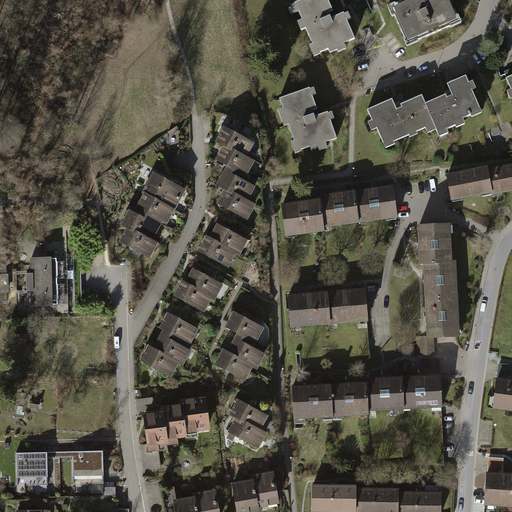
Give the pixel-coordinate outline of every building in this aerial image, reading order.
[(298,0),(293,2),(290,3),(294,13),(297,12),(300,20),(297,21),(301,30),(305,28),(311,45),(307,46),(312,58),(320,55),(319,52),(327,49),(328,53),(336,51),(336,52),(344,49),(342,44),(352,40),(344,21),(348,20),(345,12),(330,18),(328,12),(330,12),(325,0),(298,0)] [(390,4),(384,7),(389,17),(390,17),(403,47),(458,24),(447,0),(405,0),(391,6),(390,4)] [(426,106),(437,131),(439,135),(447,132),(447,131),(455,127),(456,129),(465,125),(463,120),(472,116),(473,118),(483,114),(481,108),(479,109),(471,93),(476,91),(472,83),(468,84),(465,78),(448,86),(453,97),(447,100),(446,97),(426,106)] [(312,88),(278,100),(282,109),(277,110),(283,126),(287,125),(293,142),(290,143),(294,153),(308,148),(309,151),(317,149),(318,151),(326,148),(325,143),(334,139),(328,121),(332,120),(330,112),(314,117),(313,112),(316,111),(311,97),(315,96),(312,88)] [(393,99),(369,110),(374,122),(369,123),(373,132),(377,130),(386,149),(395,145),(394,143),(410,135),(411,138),(418,134),(418,132),(426,128),(429,135),(437,131),(426,106),(422,97),(402,106),(403,109),(398,111),(393,99)] [(220,146),(243,159),(251,144),(221,128),(213,142),(220,146)] [(221,171),(241,181),(251,163),(243,159),(220,146),(210,165),(221,171)] [(511,164),(486,170),(491,193),(491,196),(511,191),(511,164)] [(486,170),(485,167),(443,176),(449,202),(491,193),(486,170)] [(220,190),(244,203),(252,187),(241,181),(221,171),(213,186),(220,190)] [(152,174),(142,194),(174,210),(184,191),(152,174)] [(392,187),(354,192),(358,223),(359,225),(397,219),(392,187)] [(211,205),(243,221),(251,206),(244,203),(220,190),(211,205)] [(318,195),(318,199),(323,228),(358,223),(354,192),(354,190),(318,195)] [(142,194),(132,213),(159,227),(164,230),(174,210),(142,194)] [(318,199),(280,204),(284,236),(323,230),(323,228),(318,199)] [(118,225),(125,228),(151,242),(159,227),(132,213),(125,210),(118,225)] [(214,224),(207,236),(235,252),(238,253),(244,240),(214,224)] [(449,263),(447,224),(413,226),(415,265),(419,264),(449,263)] [(148,260),(156,244),(151,242),(125,228),(117,244),(148,260)] [(207,236),(205,235),(196,251),(227,267),(235,252),(207,236)] [(23,283),(54,282),(54,258),(27,258),(27,273),(23,273),(23,283)] [(453,263),(449,263),(419,264),(421,300),(454,298),(453,263)] [(221,284),(190,267),(182,282),(210,297),(213,299),(221,284)] [(15,275),(0,275),(0,293),(15,293),(15,275)] [(210,297),(182,282),(179,281),(171,296),(201,312),(210,297)] [(54,282),(23,283),(23,293),(27,293),(28,307),(55,306),(54,282)] [(364,291),(326,294),(329,327),(367,324),(364,291)] [(326,294),(287,297),(289,330),(329,327),(326,294)] [(456,336),(454,298),(421,300),(423,337),(456,336)] [(194,328),(164,312),(155,328),(159,330),(186,344),(194,328)] [(261,330),(230,314),(222,330),(234,336),(253,346),(261,330)] [(186,344),(159,330),(150,347),(175,360),(182,364),(191,346),(186,344)] [(26,335),(19,334),(19,336),(12,334),(11,342),(17,343),(17,345),(24,347),(26,335)] [(253,346),(234,336),(225,353),(251,367),(256,370),(266,352),(253,346)] [(418,353),(436,353),(436,343),(418,343),(418,353)] [(175,360),(150,347),(145,345),(136,362),(166,378),(175,360)] [(251,367),(225,353),(220,351),(212,366),(243,382),(251,367)] [(421,377),(401,378),(403,411),(441,409),(438,361),(420,362),(421,377)] [(494,381),(511,383),(511,367),(496,366),(494,381)] [(365,381),(365,383),(367,414),(403,411),(401,378),(365,381)] [(511,414),(511,383),(494,381),(490,412),(511,414)] [(365,383),(330,386),(332,420),(367,417),(367,414),(365,383)] [(332,420),(330,386),(289,388),(292,423),(332,420)] [(161,413),(152,414),(150,399),(135,401),(137,416),(141,415),(144,447),(140,447),(142,471),(158,469),(156,449),(176,446),(175,441),(182,440),(182,435),(207,432),(203,399),(178,402),(178,406),(160,408),(161,413)] [(38,403),(24,400),(22,412),(36,415),(38,403)] [(266,419),(235,403),(227,418),(233,420),(258,434),(266,419)] [(258,434),(233,420),(225,436),(257,452),(265,437),(258,434)] [(103,451),(47,452),(47,458),(72,457),(73,484),(104,484),(103,451)] [(47,452),(16,453),(17,485),(48,485),(47,458),(47,452)] [(485,475),(500,476),(501,460),(486,459),(485,475)] [(249,477),(250,481),(256,510),(277,506),(270,473),(249,477)] [(511,476),(500,476),(485,475),(483,507),(511,509),(511,476)] [(256,511),(256,510),(250,481),(227,485),(232,511),(256,511)] [(354,511),(354,490),(354,486),(308,487),(308,511),(354,511)] [(192,494),(193,496),(195,511),(216,511),(213,490),(192,494)] [(396,490),(354,490),(354,511),(396,511),(396,494),(396,490)] [(195,511),(193,496),(170,501),(168,492),(161,494),(164,511),(195,511)] [(439,511),(439,494),(396,494),(396,511),(439,511)]
